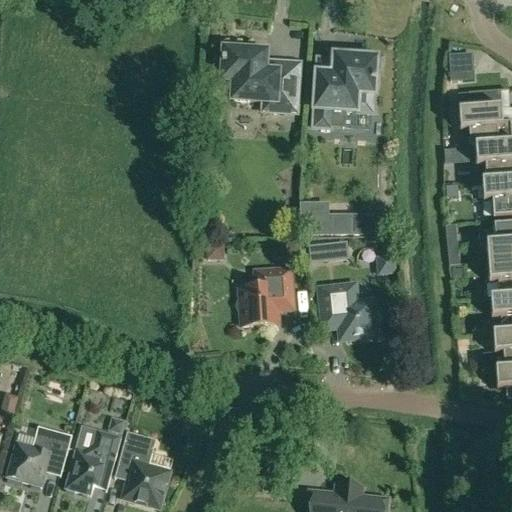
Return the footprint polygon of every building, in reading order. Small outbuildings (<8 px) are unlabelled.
[(265,55),(251,54),(224,52),(223,62),(222,62),(222,64),(216,63),(214,93),(233,94),(232,102),(283,105),(282,114),(295,115),(298,71),(278,69),(278,66),(265,65),(265,55)] [(470,56),(448,57),(450,81),(471,80),(470,56)] [(317,68),(313,131),(330,132),(344,133),(344,131),(369,132),(370,115),(372,116),(373,97),(374,97),(375,71),(379,71),(379,59),(367,58),(366,61),(349,60),(334,59),(334,63),(333,69),(317,68)] [(469,113),(458,113),(460,134),(468,133),(470,149),(511,146),(511,141),(511,123),(502,124),(501,110),(500,94),(509,94),(508,92),(468,95),(469,113)] [(511,146),(470,149),(470,150),(475,150),(476,169),(485,168),(486,183),(481,184),(482,185),(511,182),(511,146)] [(511,182),(482,185),(483,204),(492,203),(493,221),(511,219),(511,182)] [(353,221),(353,242),(386,241),(385,220),(353,221)] [(495,246),(486,246),(487,266),(511,263),(511,226),(493,228),(495,246)] [(455,229),(445,230),(449,269),(459,268),(455,229)] [(299,245),(286,246),(287,262),(300,261),(299,245)] [(393,259),(381,260),(383,276),(394,275),(393,259)] [(511,263),(487,266),(489,285),(498,284),(499,300),(490,301),(511,299),(511,263)] [(240,316),(241,329),(279,327),(278,314),(294,313),(291,271),(259,273),(260,290),(238,291),(239,301),(236,305),(235,309),(237,313),(240,316)] [(318,291),(322,333),(347,330),(349,342),(377,339),(376,329),(378,327),(378,325),(379,323),(379,320),(378,318),(377,316),(376,314),(375,312),(374,302),(352,304),(350,288),(318,291)] [(511,299),(490,301),(491,321),(500,320),(501,336),(493,336),(493,337),(511,335),(511,299)] [(511,335),(493,337),(494,357),(503,356),(504,372),(495,372),(495,373),(511,372),(511,335)] [(511,372),(495,373),(497,393),(505,392),(506,402),(511,403),(511,372)] [(21,396),(9,392),(2,417),(15,420),(21,396)] [(123,422),(113,419),(109,433),(119,435),(123,422)] [(32,450),(16,446),(6,480),(41,490),(45,476),(60,480),(72,439),(38,430),(32,450)] [(76,453),(65,492),(91,498),(93,490),(106,494),(121,441),(98,435),(82,430),(76,453)] [(154,450),(125,442),(117,472),(129,475),(122,502),(159,511),(169,475),(149,469),(154,450)] [(293,481),(294,466),(270,464),(268,479),(293,481)] [(310,495),(309,505),(308,511),(384,511),(385,503),(360,500),(360,492),(336,489),(336,498),(310,495)]
